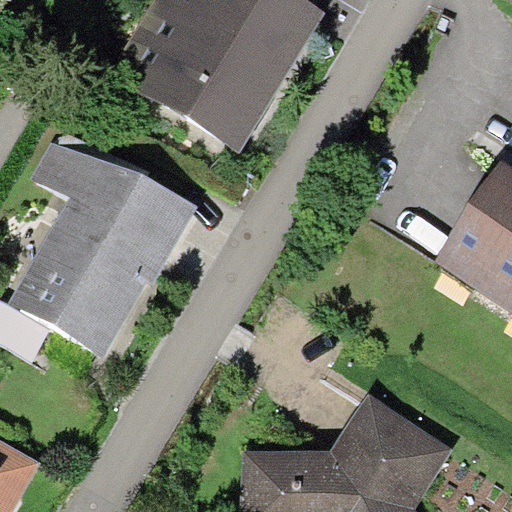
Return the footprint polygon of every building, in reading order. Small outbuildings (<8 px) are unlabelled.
[(284,85),(325,19),(315,13),(293,0),(154,0),(107,76),(239,157),(284,85)] [(293,0),(315,13),(321,0),(293,0)] [(67,134),(59,147),(144,185),(150,174),(67,134)] [(59,147),(51,144),(30,181),(70,201),(8,308),(103,361),(147,285),(153,289),(163,270),(198,209),(144,185),(59,147)] [(511,172),(501,166),(435,266),(511,316),(511,172)] [(407,422),(368,397),(331,455),(244,454),(242,511),(417,511),(452,451),(407,422)] [(0,443),(0,474),(1,475),(0,477),(0,511),(12,511),(40,466),(0,443)]
